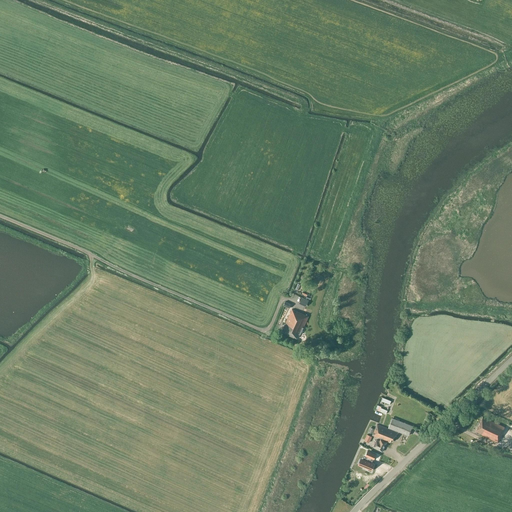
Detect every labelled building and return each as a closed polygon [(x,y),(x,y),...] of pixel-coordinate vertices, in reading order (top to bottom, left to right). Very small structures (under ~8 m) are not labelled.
[(308,317),(292,309),(281,332),(296,338),(297,337),(299,337),(308,317)] [(488,420),(482,417),(475,431),(498,442),(503,432),(502,431),(504,427),(489,419),(488,420)] [(392,418),(390,423),(388,428),(408,436),(412,426),(392,418)] [(391,439),(395,441),(398,433),(377,424),(372,435),(390,442),(391,439)] [(375,448),(382,451),(386,442),(380,439),(379,441),(376,440),(372,447),(375,448)] [(365,460),(363,459),(360,465),(372,470),(375,464),(371,462),(373,459),(374,459),(376,454),(367,450),(365,455),(367,456),(365,460)] [(356,484),(358,474),(352,472),(349,482),(356,484)]
